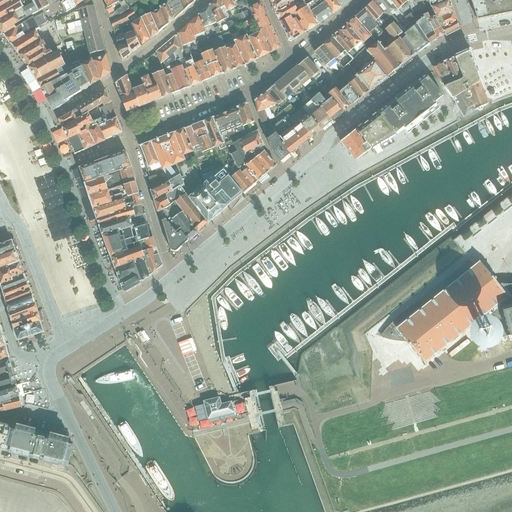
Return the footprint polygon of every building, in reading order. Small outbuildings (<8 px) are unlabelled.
[(49,5),(46,0),(0,0),(0,8),(13,0),(33,0),(34,1),(39,11),(49,5)] [(23,7),(34,1),(33,0),(13,0),(0,8),(0,19),(14,11),(23,7)] [(63,0),(61,2),(67,11),(83,0),(85,4),(91,0),(90,0),(63,0)] [(111,6),(118,1),(117,0),(103,0),(108,6),(106,8),(110,15),(115,13),(111,6)] [(175,18),(184,10),(179,0),(167,0),(168,2),(175,18)] [(179,0),(184,10),(193,2),(191,0),(179,0)] [(221,8),(224,6),(221,0),(214,0),(211,4),(217,22),(217,23),(227,18),(221,8)] [(221,0),(224,6),(227,11),(236,7),(234,2),(232,0),(221,0)] [(276,12),(294,1),(293,0),(276,0),(272,4),(276,12)] [(309,0),(303,0),(304,1),(308,6),(319,23),(326,18),(314,1),(311,2),(309,0)] [(333,14),(322,0),(314,0),(314,1),(326,18),(333,14)] [(322,0),(333,14),(341,7),(336,0),(322,0)] [(376,20),(385,12),(373,0),(365,8),(376,20)] [(400,24),(392,14),(399,9),(391,0),(373,0),(385,12),(388,17),(393,23),(399,31),(404,27),(401,23),(400,24)] [(408,0),(407,0),(391,0),(399,9),(404,17),(413,10),(408,0)] [(414,12),(426,7),(423,0),(407,0),(408,0),(413,10),(414,12)] [(446,0),(431,7),(436,16),(437,18),(453,12),(449,0),(446,0)] [(470,0),(477,20),(511,12),(511,8),(510,0),(470,0)] [(0,28),(3,32),(32,14),(39,11),(34,1),(23,7),(14,11),(0,19),(0,28)] [(281,22),(291,16),(297,13),(308,6),(304,1),(298,4),(299,6),(297,7),(294,1),(276,12),(281,22)] [(161,8),(168,24),(175,18),(168,2),(160,6),(161,8)] [(260,29),(271,24),(261,2),(250,7),(260,29)] [(204,27),(217,22),(211,4),(199,14),(204,27)] [(81,20),(97,16),(94,5),(79,8),(81,20)] [(305,32),(319,23),(308,6),(297,13),(301,20),(299,22),(305,32)] [(159,31),(168,24),(161,8),(151,12),(159,31)] [(381,33),(382,33),(383,32),(364,9),(355,16),(375,38),(381,33)] [(425,47),(430,43),(416,22),(418,21),(414,12),(413,10),(404,17),(413,29),(425,47)] [(427,10),(420,13),(422,18),(418,21),(416,22),(430,43),(437,38),(426,19),(430,18),(428,13),(427,10)] [(151,38),(159,31),(151,12),(143,16),(141,17),(151,38)] [(442,29),(457,21),(453,12),(437,18),(442,29)] [(36,30),(49,23),(43,13),(34,17),(32,14),(3,32),(12,44),(36,30)] [(189,24),(194,36),(206,31),(204,27),(199,14),(198,16),(198,15),(196,17),(196,18),(189,24)] [(84,31),(100,27),(97,16),(81,20),(84,31)] [(296,18),(293,19),(291,16),(281,22),(289,38),(289,39),(292,40),(305,32),(299,22),(296,18)] [(365,47),(367,52),(378,44),(379,43),(375,38),(355,16),(347,24),(364,43),(366,46),(365,47)] [(445,34),(442,29),(437,18),(436,16),(430,18),(426,19),(437,38),(445,34)] [(113,27),(123,22),(121,17),(111,21),(113,27)] [(143,43),(151,38),(141,17),(131,23),(134,30),(140,45),(143,43)] [(445,34),(459,27),(457,21),(442,29),(445,34)] [(403,35),(399,31),(393,23),(385,29),(393,38),(384,46),(400,66),(413,56),(400,40),(399,39),(403,35)] [(196,41),(194,36),(189,24),(188,25),(187,25),(185,27),(178,33),(183,46),(196,41)] [(271,52),(278,48),(280,45),(271,24),(260,29),(261,31),(271,52)] [(365,47),(366,46),(364,43),(347,24),(339,30),(354,47),(358,52),(365,47)] [(87,42),(102,38),(100,27),(84,31),(87,42)] [(424,47),(425,47),(413,29),(405,34),(406,36),(418,51),(418,52),(424,47)] [(36,30),(12,44),(19,53),(41,40),(36,30)] [(124,34),(131,52),(140,45),(134,30),(124,34)] [(358,52),(354,47),(339,30),(332,36),(345,50),(353,59),(359,53),(358,52)] [(248,37),(258,58),(271,52),(261,31),(248,37)] [(241,38),(239,32),(232,35),(234,40),(246,64),(258,58),(248,37),(247,35),(241,38)] [(123,58),(131,52),(124,34),(124,33),(115,36),(119,46),(117,46),(122,58),(123,58)] [(225,44),(221,35),(215,38),(218,45),(221,44),(222,47),(214,51),(223,73),(234,69),(225,44)] [(180,48),(176,36),(157,52),(161,63),(167,59),(170,66),(179,91),(191,86),(184,69),(180,59),(184,57),(180,48)] [(335,58),(336,58),(345,50),(332,36),(323,44),(335,58)] [(406,36),(400,40),(413,56),(418,51),(406,36)] [(95,52),(96,52),(105,50),(102,38),(87,42),(89,53),(90,53),(95,52)] [(29,67),(53,53),(51,49),(47,51),(41,40),(19,53),(29,67)] [(234,69),(245,64),(246,64),(234,40),(225,44),(234,69)] [(379,43),(378,44),(367,52),(376,60),(388,75),(400,66),(384,46),(380,42),(379,43)] [(326,65),(335,58),(323,44),(315,51),(326,65)] [(356,73),(370,90),(388,75),(376,60),(367,52),(365,47),(359,53),(353,59),(349,63),(352,67),(355,71),(356,73)] [(214,51),(213,49),(202,54),(211,78),(222,73),(222,74),(223,73),(214,51)] [(65,64),(58,50),(53,53),(29,67),(36,79),(65,64)] [(463,78),(445,87),(452,97),(480,81),(470,51),(455,57),(463,78)] [(98,58),(96,52),(95,52),(90,53),(91,54),(100,79),(100,80),(110,73),(106,54),(98,58)] [(91,85),(100,79),(91,54),(79,59),(79,60),(82,66),(91,85)] [(202,54),(192,57),(193,59),(202,82),(211,78),(202,54)] [(463,78),(455,57),(444,61),(433,67),(435,71),(436,71),(445,87),(463,78)] [(300,64),(311,78),(319,71),(308,58),(300,64)] [(82,66),(79,60),(79,59),(68,65),(67,63),(65,64),(36,79),(41,88),(71,72),(71,71),(82,66)] [(191,86),(201,82),(202,82),(193,59),(186,62),(188,68),(184,69),(191,86)] [(303,85),(311,78),(300,64),(291,71),(303,85)] [(71,71),(71,72),(82,90),(91,85),(82,66),(71,71)] [(173,93),(179,91),(170,66),(166,68),(169,75),(166,76),(173,93)] [(350,75),(355,71),(352,67),(347,71),(350,75)] [(164,70),(152,74),(155,80),(162,98),(173,93),(166,76),(164,70)] [(294,92),(303,85),(291,71),(283,78),(294,92)] [(350,75),(347,71),(338,78),(340,80),(342,82),(348,76),(353,81),(347,86),(359,99),(370,90),(356,73),(355,71),(350,75)] [(53,111),(66,103),(65,101),(82,90),(71,72),(41,88),(53,111)] [(378,111),(396,133),(403,127),(408,133),(440,108),(435,102),(443,95),(426,73),(378,111)] [(138,107),(140,107),(131,84),(127,74),(126,75),(124,77),(116,82),(119,90),(118,90),(119,93),(122,98),(121,98),(127,112),(136,108),(138,107)] [(149,75),(142,79),(151,102),(162,98),(155,80),(151,81),(149,75)] [(286,98),(294,92),(283,78),(275,85),(286,98)] [(142,79),(131,84),(140,107),(151,102),(142,79)] [(346,87),(342,82),(340,80),(332,86),(334,89),(336,87),(350,107),(359,99),(347,86),(346,87)] [(480,81),(452,97),(455,101),(461,112),(464,117),(474,111),(488,104),(480,81)] [(279,105),(286,98),(275,85),(267,92),(277,103),(279,105)] [(343,112),(350,107),(336,87),(334,89),(329,93),(329,94),(343,112)] [(83,115),(89,112),(103,104),(104,106),(111,101),(105,91),(79,108),(83,115)] [(262,122),(269,119),(265,109),(277,103),(267,92),(266,91),(257,97),(255,100),(258,112),(262,122)] [(343,112),(329,94),(324,98),(320,93),(311,100),(317,108),(320,105),(332,120),(343,112)] [(309,113),(321,129),(332,120),(320,105),(317,108),(311,100),(302,107),(308,114),(309,113)] [(107,121),(117,117),(111,101),(104,106),(99,108),(101,114),(103,115),(105,115),(107,121)] [(236,108),(244,128),(247,134),(258,130),(248,103),(236,108)] [(290,103),(283,109),(288,114),(294,109),(290,103)] [(311,137),(321,129),(309,113),(308,114),(302,107),(292,116),(299,125),(301,124),(311,137)] [(63,128),(83,115),(79,108),(58,119),(63,128)] [(249,160),(248,159),(246,155),(238,140),(237,137),(236,137),(234,133),(244,128),(236,108),(214,117),(224,143),(229,154),(234,163),(238,168),(249,160)] [(356,128),(372,148),(375,153),(395,142),(391,136),(396,133),(378,111),(356,128)] [(93,121),(89,112),(83,115),(63,128),(68,139),(78,136),(78,137),(90,132),(88,130),(98,126),(99,128),(106,125),(105,122),(105,119),(101,118),(93,121)] [(290,117),(288,115),(272,128),(274,130),(283,142),(282,143),(290,154),(311,137),(301,124),(299,125),(292,116),(290,117)] [(99,128),(105,140),(122,132),(117,117),(107,121),(105,122),(106,125),(99,128)] [(216,147),(220,158),(229,154),(224,143),(214,117),(203,122),(213,148),(216,147)] [(203,122),(192,126),(201,149),(194,152),(195,155),(197,160),(204,157),(202,152),(213,148),(203,122)] [(95,144),(105,141),(105,140),(99,128),(98,126),(88,130),(90,132),(95,144)] [(192,126),(185,129),(194,152),(201,149),(192,126)] [(372,148),(356,128),(342,140),(341,143),(342,143),(355,160),(371,148),(372,148)] [(185,159),(195,155),(194,152),(185,129),(174,133),(185,159)] [(282,143),(283,142),(274,130),(267,136),(270,146),(280,162),(290,154),(282,143)] [(96,145),(95,144),(90,132),(78,137),(84,150),(96,145)] [(246,155),(263,144),(258,132),(247,137),(238,140),(246,155)] [(174,165),(185,160),(185,159),(174,133),(163,137),(174,165)] [(84,150),(78,137),(78,136),(68,139),(75,154),(84,150)] [(164,170),(174,165),(163,137),(152,142),(160,162),(164,170)] [(149,166),(160,162),(152,142),(141,146),(144,153),(149,166)] [(267,173),(276,166),(264,151),(265,150),(264,147),(253,155),(267,173)] [(131,167),(132,166),(127,152),(124,150),(111,155),(111,156),(95,161),(79,167),(85,182),(118,171),(131,167)] [(262,184),(263,184),(270,178),(270,177),(270,176),(267,173),(253,155),(248,159),(249,160),(250,162),(246,165),(259,180),(261,183),(262,184)] [(238,168),(252,185),(259,180),(246,165),(250,162),(249,160),(238,168)] [(238,168),(234,163),(224,170),(243,193),(252,185),(238,168)] [(122,185),(135,181),(131,167),(118,171),(122,185)] [(212,187),(228,205),(236,198),(243,193),(224,170),(222,168),(202,175),(207,181),(212,187)] [(89,196),(119,186),(122,185),(118,171),(85,182),(89,196)] [(152,185),(160,182),(157,174),(149,177),(152,185)] [(191,196),(183,184),(179,175),(169,181),(173,190),(180,186),(208,222),(208,223),(228,206),(228,205),(212,187),(207,181),(191,196)] [(138,193),(135,181),(122,185),(126,197),(138,193)] [(169,181),(151,190),(154,201),(155,200),(170,192),(173,190),(169,181)] [(93,208),(123,198),(126,197),(122,185),(119,186),(89,196),(93,208)] [(198,232),(208,222),(180,186),(173,190),(170,192),(176,201),(197,232),(198,232)] [(159,211),(176,201),(170,192),(155,200),(158,212),(159,211)] [(123,198),(126,209),(130,208),(141,204),(138,193),(126,197),(123,198)] [(115,212),(126,209),(123,198),(93,208),(97,219),(97,218),(115,212)] [(197,232),(176,201),(159,211),(162,220),(167,219),(178,234),(181,231),(188,240),(197,232)] [(144,214),(141,204),(126,209),(115,212),(117,217),(112,218),(113,221),(100,225),(99,226),(103,235),(131,227),(132,229),(134,229),(134,228),(148,224),(145,213),(144,214)] [(100,225),(113,221),(112,218),(117,217),(115,212),(97,218),(100,225)] [(178,234),(167,219),(162,220),(162,221),(171,250),(175,251),(188,240),(181,231),(178,234)] [(132,229),(136,242),(152,237),(148,224),(134,228),(134,229),(132,229)] [(136,242),(132,229),(131,227),(103,235),(111,257),(135,248),(133,243),(136,242)] [(141,246),(143,251),(156,247),(153,237),(152,237),(136,242),(133,243),(135,248),(141,246)] [(0,264),(18,259),(12,241),(0,244),(0,264)] [(145,257),(143,251),(141,246),(135,248),(111,257),(115,267),(116,267),(133,261),(145,257)] [(150,275),(151,274),(162,265),(156,247),(143,251),(145,257),(150,275)] [(138,274),(140,282),(144,279),(150,275),(145,257),(133,261),(138,274)] [(13,277),(23,274),(21,266),(18,259),(0,264),(0,279),(1,284),(14,280),(13,277)] [(116,267),(120,281),(138,274),(133,261),(116,267)] [(508,296),(498,283),(480,261),(423,307),(419,302),(415,305),(411,307),(408,309),(404,312),(401,314),(398,317),(395,320),(392,323),(389,326),(386,329),(384,333),(381,336),(385,337),(389,339),(393,340),(397,340),(401,341),(405,341),(406,341),(424,363),(474,323),(508,296)] [(3,291),(27,282),(25,277),(23,274),(13,277),(14,280),(1,284),(3,291)] [(120,281),(123,290),(125,291),(126,291),(138,284),(141,283),(140,282),(138,274),(120,281)] [(5,298),(30,288),(28,285),(27,282),(3,291),(5,298)] [(511,283),(507,283),(499,283),(498,283),(508,296),(474,323),(477,325),(477,326),(477,327),(476,327),(476,328),(476,329),(475,330),(475,331),(475,332),(475,333),(475,334),(476,334),(476,335),(476,336),(477,337),(477,338),(478,338),(478,339),(479,339),(480,340),(481,340),(481,341),(482,341),(483,341),(484,341),(485,341),(486,341),(487,341),(488,341),(489,341),(489,340),(490,340),(491,339),(492,338),(493,338),(493,337),(495,336),(496,339),(497,339),(511,335),(511,334),(511,283)] [(7,305),(32,295),(31,292),(30,288),(5,298),(7,305)] [(35,303),(32,295),(7,305),(9,312),(35,303)] [(11,321),(24,316),(37,311),(35,303),(9,312),(11,321)] [(24,316),(26,325),(39,321),(37,311),(24,316)] [(26,325),(24,316),(11,321),(13,329),(14,329),(17,339),(17,340),(43,331),(39,321),(26,325)] [(0,359),(8,356),(6,345),(5,345),(0,346),(0,359)] [(0,372),(12,370),(9,358),(8,356),(0,359),(0,372)] [(0,389),(16,385),(12,370),(0,372),(0,389)] [(11,398),(19,396),(20,396),(17,385),(16,385),(0,389),(0,403),(12,401),(11,398)] [(0,411),(22,406),(19,396),(11,398),(12,401),(0,403),(0,411)] [(221,404),(220,400),(216,398),(204,401),(208,418),(234,412),(231,402),(221,404)] [(5,448),(11,427),(0,423),(0,444),(2,445),(2,447),(5,448)] [(11,425),(11,427),(5,448),(11,450),(63,464),(63,463),(68,465),(73,445),(68,443),(69,440),(11,425)]
